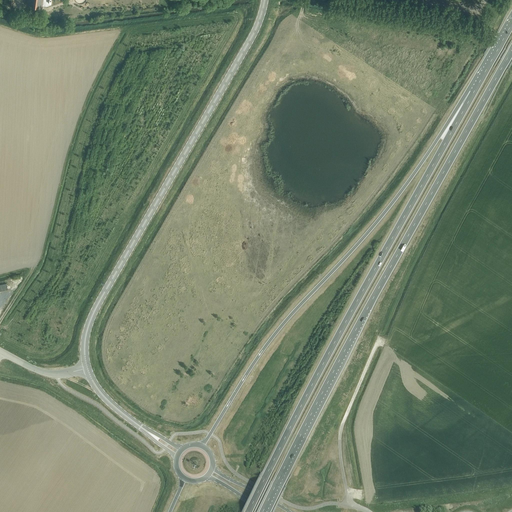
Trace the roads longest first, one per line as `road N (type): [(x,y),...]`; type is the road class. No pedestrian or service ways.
road 1 (trunk): [(262,511),(511,49)]
road 2 (trunk): [(473,92),(248,511)]
road 3 (trunk): [(473,92),(383,213),(272,336),(202,447)]
road 4 (unclassified): [(264,0),(252,36),(94,311),(87,368)]
road 5 (track): [(346,505),(341,427),(379,337)]
